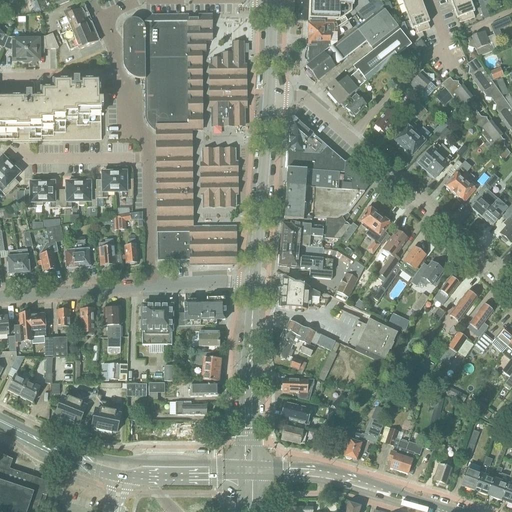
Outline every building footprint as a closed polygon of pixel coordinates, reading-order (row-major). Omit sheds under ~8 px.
[(345,18),(345,17),(350,13),(352,12),(352,6),(353,6),(353,0),(310,0),(310,6),(310,15),(313,15),(313,22),(338,22),(344,18),(345,18)] [(423,6),(420,0),(416,0),(403,5),(406,13),(423,6)] [(471,4),(469,0),(457,0),(451,2),(454,10),(471,4)] [(475,12),(471,4),(454,10),(457,19),(459,18),(461,23),(475,18),(473,13),(475,12)] [(426,14),(423,6),(406,13),(409,21),(426,14)] [(61,38),(93,25),(92,23),(91,23),(82,9),(72,13),(70,10),(63,13),(66,19),(57,22),(61,31),(58,32),(61,38)] [(321,55),(308,65),(308,66),(306,68),(308,71),(308,73),(313,79),(315,80),(318,83),(341,65),(340,63),(367,42),(374,51),(386,40),(400,31),(396,26),(383,9),(337,44),(333,47),(321,55)] [(429,23),(426,14),(409,21),(412,29),(414,29),(416,35),(430,30),(428,23),(429,23)] [(508,17),(490,25),(493,32),(511,24),(508,17)] [(338,22),(313,22),(310,22),(310,21),(309,21),(309,22),(308,22),(308,34),(337,34),(337,29),(347,23),(344,18),(338,22)] [(200,31),(212,31),(212,19),(199,19),(189,19),(141,20),(140,22),(140,21),(139,21),(138,21),(138,20),(137,20),(136,20),(135,20),(134,20),(133,20),(132,20),(131,20),(130,20),(130,21),(129,21),(128,21),(128,22),(127,22),(127,23),(126,23),(126,24),(125,24),(125,25),(124,26),(124,27),(124,28),(123,29),(123,30),(123,40),(124,63),(124,64),(124,65),(124,66),(124,67),(124,68),(125,68),(125,69),(125,70),(126,70),(126,71),(126,72),(127,73),(127,74),(128,74),(129,75),(130,76),(130,77),(131,77),(132,78),(133,78),(134,78),(134,79),(135,79),(136,79),(136,80),(137,80),(138,80),(139,80),(140,80),(141,80),(145,80),(145,113),(145,114),(145,115),(145,116),(146,116),(146,117),(146,118),(146,119),(146,120),(147,121),(147,122),(147,123),(148,124),(148,125),(149,126),(149,127),(150,127),(150,128),(151,128),(151,129),(152,129),(152,130),(153,130),(153,131),(154,131),(155,131),(155,132),(156,132),(190,131),(190,115),(190,99),(189,76),(189,55),(189,42),(200,42),(200,31)] [(347,23),(337,29),(337,34),(308,34),(308,35),(308,42),(308,62),(306,62),(306,64),(307,64),(308,65),(321,55),(333,47),(337,44),(337,40),(352,30),(347,23)] [(404,23),(396,26),(400,31),(405,37),(409,36),(407,30),(404,23)] [(100,42),(93,25),(61,38),(63,44),(66,43),(70,52),(78,48),(79,50),(100,42)] [(8,38),(0,30),(0,47),(3,50),(8,38)] [(200,42),(205,42),(212,42),(212,31),(200,31),(200,42)] [(411,45),(405,37),(400,31),(386,40),(374,51),(355,67),(357,69),(355,74),(350,79),(348,77),(341,83),(342,84),(330,93),(336,100),(335,101),(338,105),(398,56),(411,45)] [(476,48),(480,56),(478,57),(480,56),(480,57),(500,49),(494,35),(487,38),(484,32),(467,39),(469,44),(469,45),(468,47),(474,49),(476,48)] [(56,50),(59,49),(53,34),(45,37),(47,50),(56,50)] [(39,50),(47,50),(45,37),(26,38),(27,64),(28,64),(30,63),(31,63),(33,62),(39,61),(39,50)] [(8,38),(3,50),(8,50),(14,50),(14,62),(20,62),(22,63),(23,64),(25,64),(26,64),(27,64),(26,38),(8,38)] [(419,53),(426,48),(421,41),(414,45),(419,53)] [(205,42),(200,42),(189,42),(189,55),(200,55),(200,53),(205,53),(205,42)] [(232,65),(244,65),(244,42),(232,42),(232,54),(232,65)] [(211,76),(244,76),(244,75),(244,71),(244,65),(232,65),(232,54),(221,54),(222,60),(211,60),(211,75),(211,76)] [(189,76),(200,76),(200,55),(189,55),(189,76)] [(405,71),(408,69),(398,57),(392,62),(397,68),(400,66),(405,71)] [(467,65),(468,65),(471,68),(470,74),(468,74),(470,75),(472,78),(471,79),(475,84),(476,86),(489,78),(487,75),(475,59),(467,65)] [(489,78),(491,82),(494,81),(504,77),(500,68),(490,73),(491,74),(487,75),(489,78)] [(423,107),(426,104),(429,102),(426,99),(435,89),(426,81),(425,75),(427,75),(427,74),(426,74),(422,71),(410,84),(417,91),(411,97),(415,100),(422,107),(423,107)] [(511,74),(500,79),(501,83),(510,79),(511,83),(511,74)] [(190,99),(195,98),(200,98),(200,76),(189,76),(190,99)] [(245,87),(244,76),(211,76),(211,87),(222,87),(245,87)] [(450,79),(449,78),(448,79),(444,82),(441,85),(443,88),(456,103),(467,93),(466,91),(462,86),(460,87),(458,84),(458,82),(457,82),(457,84),(451,83),(449,80),(450,79)] [(491,82),(489,78),(476,86),(482,94),(483,93),(483,94),(485,96),(485,98),(486,97),(492,98),(494,101),(493,102),(502,97),(491,82)] [(0,141),(102,140),(101,80),(82,81),(82,89),(80,89),(79,79),(74,79),(74,89),(72,89),(72,81),(52,81),(53,89),(40,89),(40,97),(34,97),(34,103),(32,103),(32,93),(26,93),(26,103),(24,103),(24,97),(0,97),(0,141)] [(222,109),(222,87),(211,87),(211,109),(222,109)] [(245,87),(222,87),(222,109),(234,109),(234,99),(245,98),(245,87)] [(345,109),(354,117),(365,106),(359,100),(365,94),(361,90),(349,102),(351,103),(345,109)] [(452,99),(444,90),(435,98),(444,107),(452,99)] [(478,114),(477,115),(474,111),(474,105),(476,106),(476,105),(474,105),(472,102),(473,101),(469,96),(467,93),(456,103),(470,121),(478,114)] [(493,103),(494,102),(497,105),(496,111),(494,111),(494,112),(496,112),(499,116),(497,117),(501,121),(502,124),(511,117),(511,111),(504,99),(502,97),(493,102),(493,103)] [(200,98),(195,98),(190,99),(190,115),(200,115),(200,98)] [(422,107),(415,100),(407,108),(414,115),(422,107)] [(422,107),(414,115),(415,115),(414,116),(419,121),(431,110),(426,104),(423,107),(422,107)] [(222,109),(211,109),(211,126),(246,126),(245,109),(234,109),(222,109)] [(388,111),(375,126),(384,134),(401,115),(396,111),(393,115),(388,111)] [(490,122),(489,123),(486,120),(486,118),(486,120),(480,119),(477,115),(478,114),(470,121),(484,139),(496,129),(494,127),(490,122)] [(200,131),(200,115),(190,115),(190,131),(200,131)] [(511,117),(502,124),(504,126),(508,132),(509,131),(511,133),(511,135),(511,134),(511,133),(511,117)] [(319,155),(326,147),(313,134),(295,119),(290,121),(288,154),(319,155)] [(433,133),(437,137),(445,129),(449,126),(444,121),(441,124),(433,133)] [(403,150),(416,135),(417,136),(421,131),(420,130),(413,124),(408,129),(408,128),(395,142),(403,150)] [(423,128),(420,130),(421,131),(417,136),(416,135),(403,150),(412,157),(425,143),(425,142),(429,138),(431,136),(424,129),(423,128)] [(450,133),(445,129),(437,137),(442,142),(450,133)] [(484,139),(503,162),(510,154),(509,154),(508,155),(502,147),(503,141),(504,141),(502,140),(500,138),(502,137),(497,131),(496,129),(484,139)] [(190,146),(190,131),(156,132),(156,146),(190,146)] [(440,156),(446,149),(443,146),(440,146),(440,147),(436,144),(432,149),(432,148),(425,156),(418,163),(427,170),(440,156)] [(167,167),(190,167),(190,146),(156,146),(156,157),(167,157),(167,167)] [(464,146),(459,152),(456,155),(460,159),(463,156),(468,150),(464,146)] [(319,155),(288,154),(287,169),(344,173),(345,163),(337,156),(326,147),(319,155)] [(450,152),(446,149),(440,156),(427,170),(435,178),(448,164),(448,163),(453,159),(449,155),(450,155),(450,152)] [(236,151),(213,152),(214,174),(236,174),(236,151)] [(214,174),(213,152),(202,152),(202,175),(214,174)] [(0,177),(13,164),(11,163),(9,162),(8,161),(6,160),(3,157),(0,160),(0,177)] [(167,167),(167,157),(156,157),(156,167),(156,178),(190,178),(190,167),(167,167)] [(448,180),(444,184),(445,185),(445,186),(450,190),(449,190),(453,194),(454,194),(470,176),(467,173),(471,168),(464,162),(462,165),(458,162),(451,170),(455,174),(449,181),(448,180)] [(344,173),(287,169),(286,186),(343,191),(343,192),(350,191),(366,193),(371,186),(350,168),(345,163),(344,173)] [(13,164),(0,177),(0,187),(0,190),(6,197),(16,187),(12,182),(20,174),(17,171),(16,169),(15,167),(14,166),(13,164)] [(115,193),(114,171),(112,171),(110,171),(109,172),(107,173),(103,173),(103,185),(97,185),(97,194),(97,199),(107,199),(107,193),(115,193)] [(114,171),(115,193),(122,192),(122,199),(133,198),(133,184),(127,184),(126,173),(122,173),(120,172),(119,171),(117,171),(114,171)] [(488,172),(485,175),(484,174),(477,182),(482,187),(491,175),(488,172)] [(202,185),(214,185),(225,185),(236,185),(236,174),(214,174),(202,175),(202,185)] [(470,176),(454,194),(457,197),(458,196),(459,197),(456,199),(461,203),(463,201),(465,202),(475,190),(474,189),(469,184),(474,178),(470,175),(470,176)] [(478,193),(483,198),(499,179),(493,175),(478,193)] [(191,189),(190,178),(156,178),(156,189),(191,189)] [(43,203),(43,181),(42,181),(40,182),(38,182),(37,183),(35,183),(31,183),(31,195),(25,195),(25,209),(33,209),(33,207),(41,207),(41,203),(43,203)] [(45,181),(43,181),(43,203),(48,203),(48,209),(61,209),(61,195),(55,195),(55,183),(50,183),(48,182),(47,182),(45,181)] [(67,195),(61,195),(61,209),(70,209),(70,203),(78,203),(78,206),(79,206),(79,181),(78,181),(76,181),(74,181),(73,182),(71,183),(67,183),(67,195)] [(81,181),(79,181),(79,206),(85,206),(85,209),(96,209),(96,199),(97,199),(97,194),(91,194),(91,183),(86,183),(84,182),(83,181),(81,181)] [(225,196),(225,185),(214,185),(202,185),(203,196),(225,196)] [(236,207),(236,185),(225,185),(225,196),(225,207),(236,207)] [(286,186),(286,192),(285,203),(353,209),(366,193),(350,191),(343,192),(343,191),(286,186)] [(191,216),(191,200),(191,192),(191,189),(156,189),(156,192),(157,200),(174,200),(174,216),(191,216)] [(225,207),(225,196),(203,196),(203,207),(225,207)] [(482,219),(483,218),(487,213),(492,207),(482,198),(472,209),(482,219)] [(191,227),(191,216),(174,216),(174,200),(157,200),(157,216),(158,261),(201,261),(201,227),(191,227)] [(501,217),(503,215),(502,214),(507,208),(498,201),(495,203),(492,207),(487,213),(483,218),(482,219),(486,222),(489,225),(492,227),(501,217)] [(511,202),(507,208),(502,214),(503,215),(505,217),(507,219),(508,219),(511,214),(511,202)] [(353,209),(285,203),(284,220),(311,223),(312,219),(326,221),(324,239),(339,240),(350,226),(344,226),(346,223),(345,223),(350,216),(349,215),(353,209)] [(380,216),(370,208),(360,221),(370,229),(367,232),(368,232),(368,233),(380,216)] [(0,211),(0,216),(4,217),(4,220),(11,219),(10,211),(0,211)] [(507,227),(501,235),(503,237),(502,238),(507,242),(508,241),(510,243),(511,241),(511,214),(508,219),(506,221),(510,224),(507,227)] [(130,215),(118,217),(119,231),(126,230),(125,221),(131,221),(130,215)] [(366,234),(375,241),(369,249),(367,252),(372,255),(374,253),(380,244),(387,235),(384,232),(390,223),(380,216),(368,233),(368,232),(366,234)] [(119,231),(118,217),(108,218),(108,225),(113,225),(114,231),(119,231)] [(283,235),(323,239),(324,228),(305,226),(305,225),(282,222),(281,227),(284,227),(283,235)] [(350,226),(339,240),(340,240),(344,243),(345,241),(347,243),(358,228),(352,224),(351,226),(350,226)] [(60,226),(53,228),(56,243),(63,241),(60,226)] [(201,266),(224,266),(230,266),(230,265),(229,265),(229,253),(235,253),(234,227),(201,227),(201,261),(201,266)] [(42,255),(40,255),(42,261),(43,266),(44,272),(45,272),(46,273),(50,272),(51,270),(56,269),(54,262),(55,261),(53,253),(58,252),(56,243),(53,228),(46,230),(49,244),(47,244),(42,253),(42,254),(42,255)] [(384,249),(392,254),(378,273),(386,279),(397,263),(400,259),(395,256),(398,251),(399,252),(404,245),(403,245),(407,239),(397,231),(384,249)] [(283,235),(282,246),(321,249),(322,248),(322,247),(323,239),(283,235)] [(128,236),(129,247),(126,247),(128,264),(138,263),(136,240),(135,240),(134,236),(128,236)] [(77,239),(79,268),(91,267),(90,250),(85,250),(84,244),(86,244),(86,238),(77,239)] [(70,245),(70,252),(66,252),(67,269),(79,268),(77,239),(72,239),(72,245),(70,245)] [(106,243),(106,244),(99,244),(99,249),(100,249),(102,266),(116,265),(116,256),(116,247),(115,247),(115,242),(106,243)] [(321,249),(282,246),(281,256),(323,259),(322,259),(323,249),(322,249),(322,248),(321,249)] [(322,276),(309,274),(309,278),(331,280),(333,260),(327,259),(327,256),(337,259),(349,267),(334,297),(346,303),(348,298),(363,268),(354,261),(352,266),(351,265),(353,261),(339,252),(338,253),(337,253),(329,251),(330,247),(324,246),(323,247),(322,247),(322,248),(322,249),(323,249),(322,259),(323,259),(322,276)] [(353,252),(346,248),(343,253),(349,257),(353,252)] [(397,263),(386,279),(372,299),(378,302),(401,270),(413,279),(419,271),(416,269),(425,255),(415,248),(404,263),(402,266),(397,263)] [(19,274),(17,251),(7,252),(8,274),(19,274)] [(19,274),(29,273),(28,257),(27,251),(17,251),(19,274)] [(323,259),(281,256),(280,266),(288,267),(288,268),(309,270),(309,274),(322,276),(323,259)] [(432,263),(421,277),(422,277),(418,282),(424,287),(426,284),(430,287),(432,284),(432,285),(442,270),(432,263)] [(440,291),(449,298),(449,297),(459,284),(458,283),(458,281),(456,279),(454,280),(450,277),(440,291)] [(311,290),(300,284),(294,284),(294,283),(284,279),(284,280),(281,279),(280,289),(283,289),(282,297),(279,297),(279,307),(282,307),(282,308),(306,310),(307,309),(308,309),(319,310),(319,307),(325,307),(328,301),(327,301),(321,300),(320,300),(320,299),(319,298),(320,294),(311,290)] [(459,304),(453,311),(449,316),(457,323),(467,311),(477,299),(468,292),(458,304),(459,304)] [(429,299),(422,295),(412,310),(413,310),(410,316),(415,319),(429,299)] [(193,327),(214,326),(214,320),(224,320),(224,321),(225,321),(225,303),(224,303),(224,299),(207,299),(207,303),(185,303),(185,310),(185,314),(178,314),(179,327),(193,327)] [(358,310),(362,303),(359,301),(354,308),(358,310)] [(470,325),(468,328),(469,331),(479,339),(488,327),(483,324),(492,312),(484,305),(474,318),(470,325)] [(172,309),(172,306),(142,306),(142,308),(140,308),(140,317),(142,317),(142,321),(140,321),(140,330),(142,330),(142,332),(142,346),(172,346),(172,332),(172,330),(174,330),(174,322),(172,322),(172,317),(174,317),(174,309),(172,309)] [(445,313),(439,308),(432,319),(436,321),(434,324),(436,325),(445,313)] [(103,310),(103,315),(100,315),(100,327),(108,327),(108,334),(108,339),(113,339),(113,329),(112,310),(103,310)] [(108,339),(108,348),(120,348),(121,325),(120,310),(112,310),(113,329),(113,339),(108,339)] [(71,328),(70,311),(56,312),(57,330),(62,330),(70,330),(70,328),(71,328)] [(81,311),(82,336),(80,337),(80,342),(87,342),(87,337),(95,337),(93,311),(81,311)] [(31,315),(32,338),(46,337),(44,314),(31,315)] [(19,316),(20,326),(14,327),(15,337),(15,344),(15,343),(32,343),(31,338),(32,338),(31,315),(30,315),(19,316)] [(371,317),(354,352),(383,365),(399,330),(371,317)] [(0,336),(8,336),(7,318),(0,318),(0,336)] [(405,331),(409,324),(403,321),(400,329),(405,331)] [(311,343),(330,352),(331,352),(335,343),(316,334),(316,333),(289,322),(274,355),(285,360),(292,344),(294,345),(295,343),(297,344),(299,341),(304,343),(300,352),(311,358),(315,349),(310,346),(311,343)] [(493,342),(491,344),(502,354),(504,351),(504,352),(508,348),(511,343),(511,328),(510,326),(505,331),(503,329),(494,339),(495,340),(493,342)] [(219,333),(199,332),(193,332),(193,327),(179,327),(179,335),(192,335),(192,347),(219,348),(219,333)] [(457,354),(465,342),(467,339),(458,333),(447,348),(448,348),(439,361),(448,366),(456,354),(457,354)] [(493,342),(484,334),(474,346),(483,354),(493,342)] [(15,344),(15,337),(8,338),(9,353),(16,353),(15,343),(15,344)] [(67,338),(58,339),(59,358),(59,359),(68,359),(67,338)] [(52,339),(45,339),(45,357),(53,357),(52,339)] [(511,352),(508,357),(510,359),(501,370),(509,377),(511,373),(511,343),(508,348),(511,351),(511,352)] [(337,355),(331,352),(330,352),(318,379),(324,382),(337,355)] [(16,353),(9,353),(3,354),(0,359),(0,374),(5,365),(18,371),(24,358),(17,358),(16,353)] [(180,360),(193,360),(192,373),(202,374),(201,381),(219,383),(220,368),(221,360),(220,360),(220,357),(220,354),(194,354),(180,353),(180,360)] [(301,363),(301,361),(293,359),(290,368),(303,372),(305,364),(301,363)] [(102,366),(102,382),(109,382),(109,380),(118,380),(118,382),(126,382),(127,366),(112,366),(102,366)] [(416,379),(421,371),(412,366),(407,373),(416,379)] [(174,367),(164,367),(164,382),(173,382),(174,367)] [(20,397),(28,382),(21,379),(22,376),(17,373),(8,391),(20,397)] [(96,383),(96,373),(87,373),(87,383),(96,383)] [(511,387),(511,374),(503,387),(509,391),(511,387)] [(435,389),(439,382),(432,378),(428,385),(435,389)] [(283,380),(282,393),(299,394),(298,398),(308,400),(311,387),(312,387),(312,382),(283,380)] [(28,382),(20,397),(33,404),(42,386),(36,383),(35,386),(28,382)] [(164,384),(148,384),(149,393),(164,392),(164,384)] [(146,385),(126,386),(126,398),(146,398),(146,385)] [(218,386),(190,386),(190,398),(218,398),(218,386)] [(449,388),(445,395),(463,404),(467,397),(449,388)] [(102,398),(88,394),(87,398),(77,395),(75,402),(68,399),(66,404),(61,402),(57,413),(58,413),(56,417),(60,419),(59,420),(74,426),(74,424),(78,426),(80,422),(84,413),(89,415),(95,416),(92,426),(93,426),(92,430),(96,431),(96,432),(111,436),(112,434),(116,435),(117,431),(119,420),(115,419),(116,413),(109,412),(110,405),(100,403),(102,398)] [(429,406),(434,407),(433,412),(436,413),(440,414),(444,401),(431,398),(429,406)] [(342,404),(338,399),(332,406),(336,410),(342,404)] [(483,416),(488,407),(472,399),(467,408),(483,416)] [(454,403),(448,401),(445,411),(451,413),(454,403)] [(191,403),(176,403),(176,413),(178,413),(178,416),(189,416),(206,416),(206,406),(189,407),(189,404),(191,404),(191,403)] [(285,405),(283,411),(298,415),(298,414),(309,417),(308,417),(311,418),(312,414),(309,413),(309,410),(285,405)] [(335,424),(338,411),(329,409),(327,415),(328,416),(327,422),(335,424)] [(298,415),(283,411),(282,419),(306,425),(307,418),(311,419),(311,418),(308,417),(309,417),(298,414),(298,415)] [(483,417),(488,420),(491,414),(487,411),(483,417)] [(499,411),(494,417),(500,421),(504,415),(499,411)] [(373,420),(366,430),(364,435),(362,434),(362,435),(359,434),(359,436),(351,434),(350,435),(344,433),(340,444),(347,446),(343,457),(344,457),(345,459),(349,460),(351,459),(356,461),(358,455),(359,456),(362,445),(361,445),(363,440),(375,446),(384,425),(373,420)] [(327,422),(324,433),(331,434),(333,424),(327,422)] [(306,434),(302,433),(303,432),(285,428),(282,441),(299,445),(300,444),(304,445),(306,434)] [(398,432),(390,430),(384,428),(380,441),(386,443),(386,444),(397,448),(395,453),(391,452),(388,461),(392,463),(390,469),(399,472),(408,444),(395,440),(398,432)] [(463,460),(469,462),(479,433),(473,431),(463,460)] [(318,432),(316,444),(326,446),(329,435),(318,432)] [(510,435),(504,432),(500,442),(506,445),(510,435)] [(408,444),(399,472),(407,475),(412,461),(414,454),(420,456),(422,447),(408,443),(408,444)] [(444,447),(437,446),(434,460),(441,461),(444,447)] [(41,511),(51,484),(10,471),(13,462),(0,455),(0,511),(41,511)] [(451,469),(454,462),(447,460),(442,458),(440,466),(439,465),(434,481),(435,481),(434,484),(438,485),(438,484),(439,484),(438,486),(445,488),(446,485),(447,485),(452,470),(451,469)] [(486,458),(480,475),(474,492),(488,497),(494,480),(484,476),(487,467),(489,468),(492,460),(486,458)] [(494,480),(488,497),(502,502),(508,484),(500,482),(502,476),(500,475),(502,470),(498,468),(494,480)] [(474,492),(480,475),(466,469),(459,487),(474,492)] [(511,473),(508,484),(502,502),(511,505),(511,473)]
